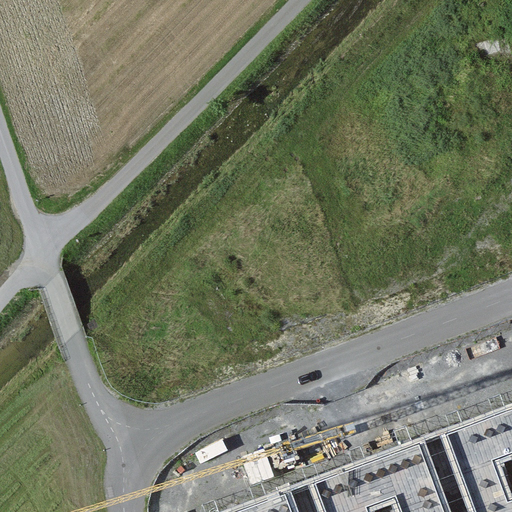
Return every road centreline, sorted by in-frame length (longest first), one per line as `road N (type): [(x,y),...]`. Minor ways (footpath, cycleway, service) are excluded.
road 1 (unclassified): [(124,470),(166,435),(286,367),(511,278)]
road 2 (unclassified): [(41,250),(107,194),(296,0)]
road 3 (unclassified): [(41,250),(124,470)]
road 4 (unclassified): [(0,127),(41,250)]
